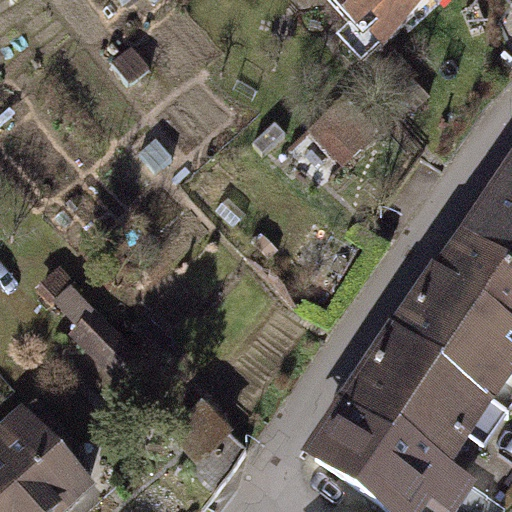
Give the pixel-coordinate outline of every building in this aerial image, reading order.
[(347,0),(370,24),(344,48),(369,75),(450,0),(347,0)] [(398,63),(380,80),(400,101),(418,83),(398,63)] [(384,130),(360,105),(327,136),(351,162),(384,130)] [(511,196),(476,250),(511,274),(511,196)] [(507,337),(490,362),(511,378),(511,274),(476,250),(450,285),(502,321),(496,329),(507,337)] [(502,321),(450,285),(404,349),(502,415),(511,422),(511,378),(490,362),(507,337),(496,329),(502,321)] [(502,415),(404,349),(352,424),(407,462),(414,451),(460,480),(502,415)] [(193,411),(163,382),(150,396),(180,425),(193,411)] [(42,422),(0,458),(0,511),(78,511),(94,498),(69,470),(78,462),(42,422)] [(407,462),(352,424),(317,473),(374,511),(438,511),(460,480),(414,451),(407,462)] [(248,457),(226,434),(208,451),(235,477),(248,457)]
